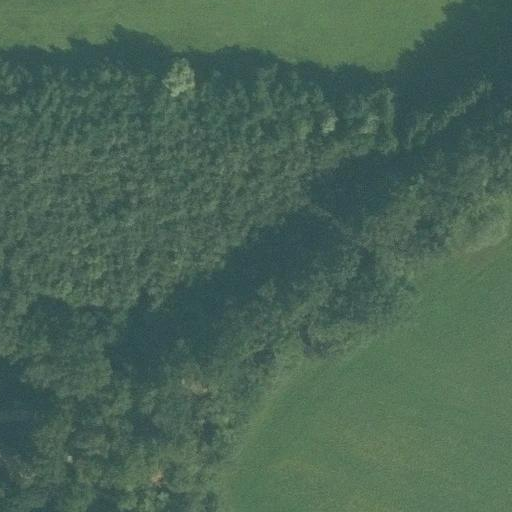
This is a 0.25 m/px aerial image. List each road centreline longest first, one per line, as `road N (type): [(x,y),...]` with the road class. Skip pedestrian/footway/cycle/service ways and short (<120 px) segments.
road 1 (track): [(158,408),(511,124)]
road 2 (track): [(158,408),(0,411)]
